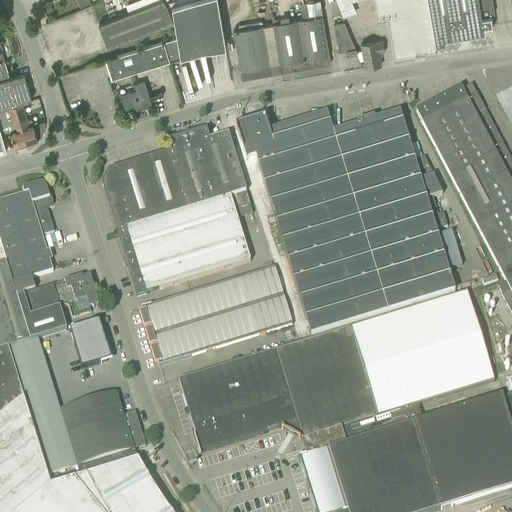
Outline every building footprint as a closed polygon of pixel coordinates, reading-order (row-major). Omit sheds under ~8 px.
[(108,48),(148,32),(173,22),(168,9),(162,0),(160,0),(99,24),(108,48)] [(218,0),(195,0),(172,6),(178,38),(172,39),(177,58),(203,51),(226,47),(218,0)] [(310,14),(322,12),(320,0),(313,0),(307,1),(309,14),(310,14)] [(351,0),(336,0),(343,17),(356,12),(351,0)] [(427,0),(436,45),(446,44),(445,40),(457,38),(458,39),(459,41),(464,40),(465,38),(464,37),(484,33),(484,28),(493,27),(492,16),(495,13),(492,0),(427,0)] [(323,16),(303,19),(290,21),(281,23),(279,23),(279,19),(273,20),(273,24),(274,24),(281,72),(330,64),(323,16)] [(240,29),(234,30),(240,70),(241,70),(242,79),(281,72),(274,24),(273,24),(263,26),(262,21),(239,25),(240,29)] [(339,52),(346,51),(347,56),(358,54),(357,51),(356,51),(344,21),(334,23),(339,52)] [(377,40),(382,38),(379,27),(374,29),(377,40)] [(164,42),(169,61),(177,58),(172,39),(164,42)] [(364,60),(366,68),(381,65),(379,53),(385,52),(383,41),(361,45),(362,50),(357,51),(358,54),(360,61),(364,60)] [(107,59),(113,78),(136,71),(169,61),(164,42),(107,59)] [(0,80),(10,78),(8,72),(8,71),(8,69),(7,69),(2,52),(0,52),(0,80)] [(0,151),(7,149),(0,126),(0,109),(9,107),(17,104),(22,103),(32,100),(24,74),(10,78),(0,80),(0,151)] [(145,82),(135,85),(135,84),(133,84),(134,89),(136,88),(137,90),(121,94),(126,113),(152,105),(145,82)] [(461,88),(416,112),(435,148),(510,291),(501,295),(511,315),(511,186),(511,184),(511,183),(511,162),(505,148),(475,93),(472,85),(464,90),(462,90),(461,88)] [(511,86),(496,95),(511,126),(511,86)] [(19,114),(27,143),(38,140),(32,118),(28,119),(22,103),(17,104),(9,107),(11,116),(19,114)] [(11,131),(15,146),(27,143),(19,114),(11,116),(9,107),(0,109),(0,124),(9,122),(8,120),(12,118),(15,129),(11,131)] [(357,127),(333,134),(388,314),(455,294),(448,271),(438,238),(444,236),(444,235),(443,230),(448,229),(444,216),(438,217),(433,199),(443,196),(424,159),(420,160),(415,162),(412,154),(411,149),(400,114),(375,121),(374,119),(356,124),(357,127)] [(265,118),(236,127),(236,130),(232,131),(251,192),(259,189),(264,208),(269,207),(310,338),(388,314),(333,134),(327,115),(270,133),(265,118)] [(246,193),(251,192),(232,131),(228,133),(228,135),(210,140),(207,131),(206,131),(196,134),(195,130),(194,130),(189,132),(188,133),(183,134),(182,134),(177,135),(176,136),(177,140),(167,143),(169,153),(188,211),(246,193)] [(169,153),(112,170),(109,172),(107,175),(104,174),(102,179),(104,181),(102,184),(117,232),(188,211),(169,153)] [(32,279),(53,273),(42,237),(54,233),(49,217),(47,210),(50,209),(52,208),(53,207),(53,205),(53,202),(51,201),(49,200),(47,199),(47,197),(45,196),(46,195),(47,193),(47,190),(46,188),(45,186),(43,185),(41,185),(39,185),(22,190),(24,195),(0,202),(0,242),(7,265),(12,285),(32,279)] [(188,211),(117,232),(117,233),(119,238),(125,260),(123,261),(125,268),(128,268),(137,298),(250,263),(235,213),(251,208),(246,193),(188,211)] [(0,351),(8,349),(30,342),(12,285),(7,265),(0,267),(0,351)] [(158,364),(159,368),(292,327),(274,268),(141,309),(142,312),(139,313),(144,329),(147,328),(147,330),(144,331),(149,347),(152,346),(153,348),(150,349),(155,365),(158,364)] [(36,292),(35,290),(32,279),(12,285),(30,342),(37,340),(29,312),(95,291),(90,277),(83,279),(82,277),(53,287),(36,292)] [(91,313),(90,309),(99,306),(95,291),(29,312),(37,340),(67,331),(60,308),(68,306),(72,319),(91,313)] [(301,441),(306,457),(422,421),(419,411),(419,410),(418,407),(473,390),(475,395),(490,390),(489,385),(494,383),(467,293),(179,381),(179,382),(193,429),(201,453),(268,432),(281,429),(281,428),(301,438),(301,439),(302,441),(301,441)] [(99,322),(69,331),(82,370),(101,365),(102,365),(101,364),(107,362),(107,359),(110,358),(106,347),(108,347),(107,346),(99,322)] [(37,340),(30,342),(8,349),(23,400),(50,487),(51,487),(60,484),(57,475),(77,469),(59,411),(37,340)] [(511,345),(511,340),(497,344),(504,370),(511,368),(511,345)] [(0,418),(23,400),(8,349),(0,351),(0,418)] [(124,416),(117,393),(59,411),(77,469),(80,478),(103,471),(103,472),(138,461),(134,451),(146,447),(135,413),(124,416)] [(299,459),(315,511),(439,511),(440,511),(511,490),(511,427),(503,400),(502,396),(422,421),(306,457),(299,459)] [(511,427),(511,396),(503,400),(511,427)] [(0,511),(13,511),(40,490),(50,487),(23,400),(0,418),(0,511)] [(80,478),(77,469),(57,475),(60,484),(80,478)] [(104,476),(103,472),(103,471),(80,478),(60,484),(51,487),(50,487),(40,490),(13,511),(106,511),(101,503),(95,492),(98,489),(101,486),(103,481),(104,476)]
